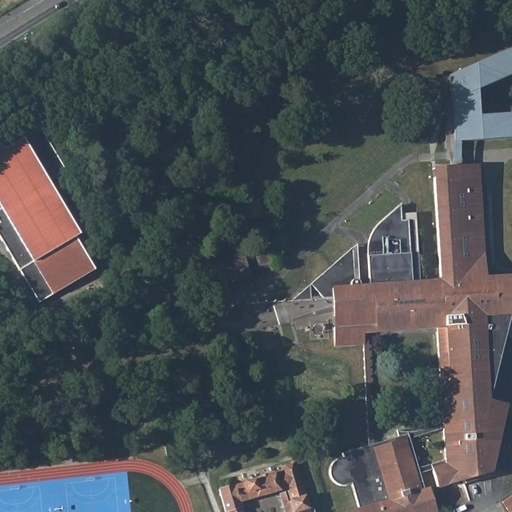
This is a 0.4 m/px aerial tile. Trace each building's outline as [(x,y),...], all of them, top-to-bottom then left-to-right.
[(460,140),(511,138),(511,111),(478,113),(476,89),(511,73),(511,44),(436,78),(443,111),(442,146),(446,155),(444,170),(459,169),(460,140)] [(41,129),(0,152),(0,235),(37,303),(94,271),(76,238),(83,233),(53,180),(66,173),(41,129)] [(429,430),(422,432),(411,435),(406,435),(402,435),(397,433),(399,439),(343,455),(343,459),(338,461),(334,464),(331,467),(330,469),(329,473),(330,478),(331,481),(335,485),(340,488),(344,489),(351,487),(358,511),(355,511),(432,511),(433,511),(426,490),(421,491),(416,474),(432,470),(437,487),(488,473),(504,406),(484,401),(503,323),(491,319),(497,299),(511,297),(511,280),(477,283),(477,276),(481,276),(472,168),(459,169),(454,169),(454,178),(431,180),(432,191),(439,279),(444,279),(444,284),(445,294),(362,300),(362,291),(360,290),(359,281),(354,281),(352,253),(312,287),(323,302),(332,302),(340,301),(341,311),(335,312),(335,322),(338,327),(342,327),(342,330),(334,331),(336,348),(364,347),(363,334),(435,329),(442,422),(429,430)] [(444,170),(431,171),(431,180),(454,178),(454,169),(444,170)] [(246,220),(269,215),(265,197),(242,201),(246,220)] [(367,252),(369,290),(412,287),(406,219),(399,220),(398,204),(373,227),(368,238),(367,252)] [(225,263),(217,265),(223,283),(230,281),(231,285),(249,279),(241,255),(224,260),(225,263)] [(223,283),(217,265),(216,262),(190,271),(201,310),(229,301),(223,283)] [(369,290),(362,291),(362,300),(445,294),(444,284),(412,287),(369,290)] [(310,288),(291,304),(310,303),(310,288)] [(491,319),(503,323),(505,315),(511,314),(511,297),(497,299),(491,319)] [(340,301),(332,302),(334,331),(342,330),(342,327),(338,327),(335,322),(335,312),(341,311),(340,301)] [(252,483),(219,492),(224,511),(244,511),(243,507),(239,509),(237,503),(285,489),(286,493),(277,496),(281,511),(292,511),(306,508),(307,507),(296,470),(295,471),(282,474),(281,471),(251,480),(252,483)] [(511,511),(511,495),(501,503),(507,511),(511,511)]
